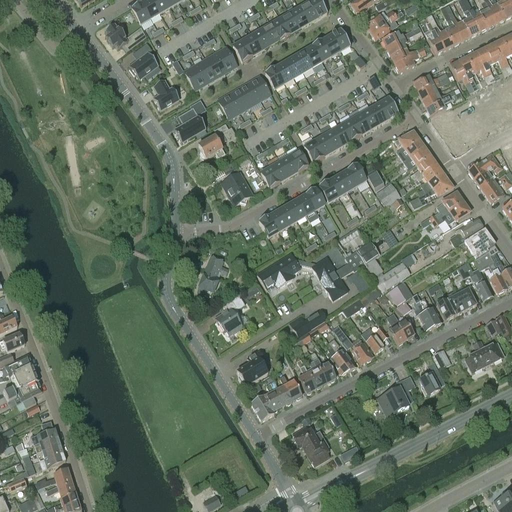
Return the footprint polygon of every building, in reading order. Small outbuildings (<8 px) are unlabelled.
[(75,0),(81,9),(96,0),(75,0)] [(169,12),(161,0),(153,0),(150,2),(159,17),(169,12)] [(161,0),(169,12),(178,6),(174,0),(161,0)] [(316,0),(317,0),(307,6),(317,22),(326,16),(327,17),(317,0),(316,0)] [(374,6),(378,3),(376,0),(359,0),(349,7),(357,18),(374,6)] [(392,0),(390,0),(375,9),(378,15),(395,5),(392,0)] [(465,0),(463,0),(461,1),(479,36),(488,32),(479,15),(475,17),(472,11),(472,12),(465,0)] [(497,27),(483,0),(476,0),(483,13),(479,15),(488,32),(497,27)] [(505,23),(497,6),(492,9),(487,0),(483,0),(497,27),(505,23)] [(511,19),(511,15),(504,0),(498,0),(501,5),(497,6),(505,23),(511,19)] [(479,36),(461,1),(461,2),(457,4),(464,16),(467,22),(462,24),(470,40),(479,36)] [(142,6),(141,7),(150,22),(159,17),(150,2),(142,7),(142,6)] [(298,11),(308,27),(317,22),(307,6),(298,11)] [(150,22),(141,7),(131,12),(141,28),(150,22)] [(416,7),(404,13),(407,19),(419,13),(416,7)] [(470,40),(462,24),(457,27),(454,21),(448,8),(445,10),(462,45),(470,40)] [(462,45),(445,10),(440,12),(449,30),(445,32),(453,49),(462,45)] [(308,27),(298,11),(289,17),(298,33),(308,27)] [(378,16),(363,26),(369,35),(377,30),(376,29),(380,26),(381,28),(398,17),(401,15),(401,14),(396,18),(393,13),(386,18),(383,14),(378,17),(378,16)] [(377,30),(369,35),(374,43),(390,34),(398,29),(394,24),(403,18),(401,15),(398,17),(381,28),(380,26),(376,29),(377,30)] [(279,22),(289,39),(290,38),(298,33),(289,17),(279,22)] [(431,18),(427,20),(430,25),(445,54),(453,49),(445,32),(440,35),(431,18)] [(270,28),(280,44),(289,39),(279,22),(270,28)] [(429,33),(423,36),(427,42),(428,42),(436,58),(445,54),(430,25),(425,27),(429,33)] [(109,38),(107,40),(114,50),(117,49),(120,52),(124,49),(128,55),(148,40),(143,30),(128,41),(127,41),(128,41),(120,30),(117,26),(106,34),(109,38)] [(270,28),(261,33),(270,49),(280,44),(270,28)] [(398,35),(382,43),(386,51),(421,34),(419,30),(418,30),(411,33),(407,36),(400,39),(398,35)] [(340,33),(331,38),(340,55),(350,49),(340,32),(340,33)] [(252,39),(261,55),(270,49),(261,33),(252,39)] [(421,34),(386,51),(390,60),(407,52),(404,47),(411,44),(416,41),(423,38),(421,34)] [(321,43),(331,60),(340,55),(331,38),(322,43),(321,43)] [(511,41),(510,38),(502,43),(510,59),(511,57),(511,41)] [(242,44),(252,61),(253,60),(252,60),(261,55),(252,39),(242,44)] [(312,49),(321,65),(331,60),(321,43),(312,49)] [(510,59),(502,43),(493,47),(508,77),(511,75),(511,74),(508,67),(505,61),(510,59)] [(252,61),(242,44),(233,49),(243,66),(252,61)] [(130,71),(129,72),(134,79),(135,78),(139,84),(158,69),(148,56),(152,54),(147,47),(135,56),(139,62),(129,70),(130,71)] [(493,47),(484,51),(492,68),(497,65),(500,71),(504,79),(508,77),(493,47)] [(303,55),(312,71),(321,65),(312,49),(303,55)] [(226,50),(215,56),(227,75),(237,69),(226,50)] [(492,68),(484,51),(476,56),(491,86),(499,82),(497,77),(493,80),(491,76),(490,76),(487,70),(492,68)] [(407,52),(390,60),(394,68),(417,57),(415,53),(409,56),(407,52)] [(293,60),(303,76),(312,71),(303,55),(293,60)] [(215,56),(205,62),(216,81),(227,75),(215,56)] [(476,56),(467,60),(475,76),(480,74),(487,88),(491,86),(476,56)] [(417,57),(394,68),(398,76),(399,76),(415,68),(412,63),(419,60),(417,57)] [(303,76),(293,60),(284,66),(293,82),(303,76)] [(365,69),(359,60),(354,64),(360,73),(365,69)] [(467,60),(458,65),(473,95),(478,92),(473,83),(472,83),(470,79),(475,76),(467,60)] [(195,69),(206,88),(216,81),(205,62),(195,69)] [(177,63),(171,66),(175,72),(180,69),(177,63)] [(473,95),(458,65),(450,69),(458,85),(463,83),(465,87),(464,88),(469,97),(473,95)] [(274,71),(284,87),(293,82),(284,66),(275,71),(275,70),(274,71)] [(206,88),(195,69),(184,75),(195,94),(197,80),(206,88)] [(284,87),(274,71),(265,76),(275,93),(284,87)] [(417,96),(452,78),(450,74),(446,76),(445,76),(437,80),(437,81),(431,84),(429,79),(413,88),(417,96)] [(454,82),(452,78),(417,96),(421,104),(438,96),(435,92),(441,88),(454,82)] [(260,104),(271,98),(260,79),(249,85),(260,104)] [(373,81),(368,84),(374,93),(379,89),(373,81)] [(164,83),(153,90),(159,99),(153,102),(160,114),(179,103),(172,91),(169,92),(164,83)] [(239,91),(250,110),(260,104),(249,85),(239,91)] [(498,103),(509,96),(506,90),(494,97),(498,103)] [(239,91),(228,97),(240,117),(250,110),(239,91)] [(440,100),(438,96),(421,104),(425,112),(460,95),(458,91),(440,100)] [(474,99),(479,112),(491,107),(486,94),(474,99)] [(462,99),(460,95),(425,112),(430,121),(446,113),(444,109),(450,105),(462,99)] [(240,117),(228,97),(218,104),(229,123),(240,117)] [(389,101),(379,106),(388,123),(398,117),(389,101)] [(379,106),(370,112),(379,128),(388,123),(379,106)] [(367,107),(357,112),(360,117),(370,133),(379,128),(370,112),(367,107)] [(511,118),(506,107),(497,111),(504,125),(511,121),(511,118)] [(458,110),(452,114),(460,125),(466,120),(458,110)] [(174,133),(181,146),(205,133),(193,111),(178,120),(183,128),(174,133)] [(497,111),(488,116),(495,130),(504,125),(497,111)] [(488,116),(478,121),(485,135),(495,130),(488,116)] [(360,117),(351,123),(361,139),(370,133),(360,117)] [(445,117),(433,126),(439,134),(451,125),(445,117)] [(351,123),(342,128),(351,145),(361,139),(351,123)] [(451,125),(439,134),(444,142),(457,133),(451,125)] [(236,141),(230,131),(228,132),(225,127),(213,133),(217,139),(198,149),(202,155),(200,156),(200,158),(202,162),(204,162),(205,162),(206,163),(215,158),(218,162),(225,158),(219,147),(226,142),(222,135),(223,135),(229,145),(236,141)] [(342,128),(333,134),(342,150),(351,145),(352,145),(351,145),(342,128)] [(457,133),(444,142),(450,150),(462,141),(457,133)] [(333,134),(323,139),(333,155),(342,150),(333,134)] [(413,135),(395,144),(397,148),(400,147),(403,150),(403,151),(403,150),(404,152),(419,144),(419,143),(419,142),(417,140),(416,140),(413,135)] [(323,139),(314,145),(324,161),(323,161),(333,155),(323,139)] [(462,141),(450,150),(456,158),(468,149),(462,141)] [(403,151),(396,155),(403,165),(410,160),(410,161),(417,157),(417,156),(422,153),(423,154),(425,152),(423,149),(423,148),(422,146),(421,146),(419,144),(404,152),(403,150),(403,151)] [(314,145),(304,150),(314,167),(324,161),(314,145)] [(511,151),(503,156),(510,170),(511,169),(511,151)] [(410,160),(403,165),(408,173),(415,169),(431,160),(430,160),(431,159),(429,156),(428,156),(425,152),(423,154),(422,153),(417,156),(417,157),(410,161),(410,160)] [(299,154),(289,160),(298,176),(308,170),(299,154)] [(474,184),(497,167),(491,158),(468,174),(474,184)] [(298,176),(289,160),(280,165),(289,181),(298,176)] [(414,176),(410,179),(412,183),(416,181),(415,181),(418,179),(417,178),(419,177),(420,177),(422,176),(422,177),(429,174),(428,172),(434,169),(435,170),(437,169),(435,166),(435,164),(433,162),(432,162),(431,160),(415,169),(416,169),(418,173),(414,176)] [(289,181),(280,165),(270,170),(280,187),(289,181)] [(233,166),(222,173),(226,179),(237,172),(233,166)] [(356,167),(347,173),(357,189),(360,195),(369,189),(366,184),(357,167),(356,167)] [(497,167),(474,184),(480,191),(493,182),(490,179),(495,175),(496,176),(501,172),(498,168),(497,167)] [(418,179),(415,181),(416,181),(418,185),(424,181),(426,184),(442,176),(442,175),(441,173),(440,173),(437,169),(435,170),(434,169),(428,172),(429,174),(422,177),(422,176),(420,177),(419,177),(417,178),(418,179)] [(280,187),(270,170),(260,176),(270,192),(280,187)] [(370,186),(380,180),(375,172),(366,178),(370,186)] [(338,179),(347,195),(356,189),(347,173),(346,173),(347,174),(338,179)] [(496,187),(493,182),(480,191),(485,199),(511,180),(511,178),(510,174),(505,178),(500,182),(501,183),(496,187)] [(240,176),(221,187),(234,210),(253,199),(240,176)] [(423,192),(417,195),(419,199),(420,200),(425,197),(427,196),(441,188),(442,186),(447,183),(448,183),(445,179),(444,179),(442,176),(426,184),(426,185),(420,188),(423,192)] [(328,184),(338,200),(347,195),(338,179),(329,184),(328,184)] [(385,189),(380,180),(370,186),(375,194),(385,189)] [(511,180),(485,199),(492,208),(504,199),(501,194),(506,191),(507,192),(511,188),(511,180)] [(420,200),(409,205),(414,214),(426,206),(423,201),(434,196),(438,200),(453,192),(453,191),(453,190),(451,188),(450,188),(447,183),(442,186),(441,188),(427,196),(425,197),(420,200)] [(338,200),(328,184),(318,189),(328,206),(338,200)] [(380,203),(395,193),(391,186),(375,197),(380,203)] [(315,192),(305,197),(315,214),(325,208),(315,192)] [(395,193),(380,203),(385,211),(388,209),(399,201),(401,200),(395,193)] [(431,225),(463,205),(457,196),(442,205),(443,206),(436,211),(439,216),(434,219),(434,218),(429,222),(431,225)] [(315,214),(305,197),(305,198),(296,203),(305,219),(315,214)] [(403,207),(399,201),(388,209),(392,215),(403,207)] [(287,209),(296,225),(305,219),(296,203),(287,209)] [(509,222),(511,220),(511,204),(502,212),(509,222)] [(463,205),(431,225),(431,226),(426,230),(423,232),(422,231),(418,234),(418,235),(413,238),(412,237),(403,243),(406,249),(416,242),(415,241),(420,238),(421,239),(426,236),(425,234),(428,232),(429,234),(444,224),(447,228),(455,223),(456,225),(470,215),(463,205)] [(287,209),(277,214),(287,230),(296,225),(287,209)] [(277,214),(269,219),(268,219),(277,235),(287,230),(277,214)] [(268,219),(258,225),(268,241),(277,235),(268,219)] [(459,249),(466,243),(465,241),(482,231),(477,222),(455,235),(456,238),(449,242),(455,252),(459,249)] [(391,232),(383,237),(390,249),(398,245),(391,232)] [(480,235),(466,243),(459,249),(468,264),(473,261),(475,263),(488,255),(487,253),(493,249),(494,248),(483,233),(480,235)] [(370,244),(356,253),(365,267),(379,259),(379,258),(370,244)] [(494,248),(493,249),(488,253),(508,292),(511,289),(511,274),(511,272),(505,275),(502,267),(500,268),(494,257),(498,254),(494,248)] [(365,267),(356,253),(344,261),(347,266),(335,274),(326,260),(315,267),(295,262),(297,265),(311,270),(332,303),(348,294),(339,280),(352,272),(354,275),(359,271),(365,267)] [(295,262),(291,256),(257,278),(267,293),(275,288),(277,291),(294,280),(292,277),(301,271),(297,265),(295,262)] [(381,278),(379,276),(371,282),(383,297),(388,294),(386,292),(410,277),(407,271),(418,263),(413,256),(407,261),(405,259),(400,263),(401,265),(381,278)] [(478,272),(479,274),(481,274),(489,270),(495,280),(490,283),(497,297),(507,292),(488,256),(474,264),(478,272)] [(359,271),(359,272),(369,283),(371,282),(379,276),(383,274),(377,264),(381,262),(379,259),(359,271)] [(213,260),(198,294),(211,300),(221,276),(225,278),(228,272),(220,269),(222,264),(213,260)] [(479,274),(478,272),(472,275),(467,265),(457,271),(457,272),(459,276),(463,283),(469,279),(475,291),(483,305),(492,300),(479,274)] [(352,277),(356,282),(360,279),(357,274),(352,277)] [(408,302),(411,300),(404,287),(409,284),(407,282),(402,285),(387,295),(397,309),(408,301),(408,302)] [(248,300),(260,294),(257,288),(245,294),(248,300)] [(368,295),(374,303),(377,307),(379,305),(376,301),(381,297),(375,290),(368,295)] [(455,294),(466,314),(476,308),(468,292),(458,298),(456,294),(455,294)] [(455,294),(445,299),(455,319),(466,314),(455,294)] [(367,295),(359,302),(364,309),(367,313),(369,311),(368,309),(367,308),(369,306),(373,303),(374,303),(368,295),(367,295)] [(417,297),(412,300),(416,307),(420,305),(424,303),(423,302),(420,303),(417,297)] [(226,315),(215,322),(224,336),(226,335),(229,339),(242,331),(238,324),(242,321),(238,314),(245,309),(239,299),(223,309),(226,315)] [(455,319),(445,299),(437,303),(439,307),(436,309),(444,324),(455,319)] [(364,309),(359,302),(342,313),(348,321),(349,319),(364,309)] [(424,303),(420,305),(433,330),(441,326),(433,310),(429,312),(426,308),(424,303)] [(403,319),(411,313),(405,304),(396,311),(403,319)] [(415,311),(414,314),(425,334),(433,330),(420,305),(416,307),(415,307),(413,308),(413,309),(415,311)] [(306,336),(327,322),(324,318),(321,312),(292,331),(298,341),(306,336)] [(393,316),(389,319),(406,343),(414,338),(405,323),(400,326),(393,316)] [(511,332),(504,317),(495,322),(504,340),(511,335),(511,332)] [(3,318),(0,319),(0,338),(17,330),(12,320),(5,323),(3,318)] [(406,343),(389,319),(386,321),(393,331),(388,334),(398,349),(406,343)] [(494,322),(485,327),(492,339),(501,334),(494,322)] [(320,335),(328,330),(324,325),(316,330),(319,334),(320,335)] [(341,332),(338,329),(332,334),(334,337),(347,353),(350,351),(353,349),(341,332)] [(311,342),(313,341),(312,339),(319,334),(316,330),(307,336),(311,342)] [(383,343),(388,340),(381,330),(376,333),(383,343)] [(380,345),(373,335),(369,331),(361,337),(376,357),(384,350),(380,345)] [(19,336),(3,344),(8,356),(24,348),(19,336)] [(300,340),(305,347),(311,343),(306,336),(300,340)] [(305,347),(300,340),(294,344),(299,351),(305,347)] [(350,351),(362,368),(366,365),(368,365),(371,363),(371,361),(372,360),(361,343),(353,349),(350,351)] [(480,345),(477,346),(488,369),(504,361),(497,347),(485,352),(484,350),(483,351),(480,345)] [(488,369),(477,346),(473,348),(476,354),(475,355),(476,357),(465,362),(472,376),(488,369)] [(337,358),(349,375),(357,370),(343,353),(340,355),(335,348),(331,351),(337,358)] [(337,358),(331,351),(327,354),(329,355),(326,357),(330,363),(341,379),(349,375),(337,358)] [(443,352),(431,358),(439,373),(450,367),(443,352)] [(261,365),(265,363),(260,354),(247,362),(250,367),(237,375),(239,379),(237,381),(241,386),(243,386),(246,391),(268,377),(261,365)] [(9,356),(0,360),(0,371),(13,366),(9,356)] [(28,358),(4,371),(21,406),(32,400),(43,395),(28,358)] [(314,363),(326,387),(330,384),(332,385),(334,383),(334,382),(336,381),(328,366),(322,369),(318,361),(314,363)] [(326,387),(314,363),(310,366),(313,374),(308,376),(315,392),(316,391),(319,392),(321,391),(322,389),(326,387)] [(432,378),(420,384),(428,399),(440,393),(438,389),(444,386),(434,367),(428,370),(432,378)] [(280,381),(284,389),(291,404),(295,402),(298,403),(300,402),(301,399),(294,385),(296,384),(288,369),(284,371),(292,385),(288,387),(283,379),(280,381)] [(304,369),(300,371),(303,379),(298,382),(306,397),(306,396),(309,397),(311,396),(312,394),(315,392),(308,376),(307,374),(304,369)] [(291,404),(284,389),(278,392),(271,379),(267,382),(270,387),(281,409),(285,407),(288,408),(290,407),(291,404)] [(408,394),(416,390),(410,379),(402,383),(408,394)] [(398,392),(377,403),(381,409),(386,406),(392,418),(409,409),(408,407),(413,404),(408,394),(402,383),(396,387),(398,392)] [(257,387),(249,392),(253,397),(261,392),(257,387)] [(269,396),(264,399),(273,415),(277,413),(278,411),(281,409),(270,387),(265,389),(269,396)] [(11,391),(3,395),(8,406),(15,402),(11,391)] [(264,399),(264,398),(250,406),(261,425),(274,417),(273,415),(264,399)] [(21,406),(24,412),(35,406),(32,400),(21,406)] [(30,441),(33,448),(57,440),(55,432),(53,433),(50,425),(41,428),(43,436),(36,438),(36,439),(30,441)] [(316,443),(323,440),(319,434),(311,439),(306,431),(293,439),(300,450),(302,449),(304,454),(318,446),(316,443)] [(57,440),(33,448),(36,456),(41,454),(60,448),(57,440)] [(318,446),(304,454),(313,469),(329,460),(325,452),(329,450),(323,440),(316,443),(318,446)] [(44,462),(63,456),(60,448),(41,454),(44,462)] [(17,454),(21,462),(28,459),(29,459),(26,451),(24,451),(17,454)] [(47,472),(65,464),(63,456),(44,462),(39,464),(42,473),(47,472)] [(25,469),(31,467),(30,462),(28,459),(21,462),(25,469)] [(25,469),(24,470),(26,475),(28,479),(35,477),(31,467),(25,469)] [(70,479),(67,471),(53,478),(54,481),(45,484),(45,482),(35,486),(35,488),(37,493),(56,486),(70,479)] [(26,475),(15,479),(16,483),(23,481),(28,479),(26,475)] [(75,496),(70,479),(56,486),(57,490),(45,495),(47,499),(58,494),(61,502),(75,496)] [(23,481),(16,483),(17,483),(17,484),(7,488),(10,496),(26,490),(23,481)] [(238,499),(248,493),(245,489),(236,495),(238,499)] [(31,497),(38,511),(44,509),(37,494),(31,497)] [(75,496),(61,502),(59,503),(61,507),(54,510),(54,511),(51,511),(61,511),(78,505),(75,496)] [(500,500),(498,502),(503,511),(501,511),(511,511),(511,501),(511,502),(508,496),(506,497),(506,496),(500,499),(500,500)] [(215,498),(203,505),(206,511),(213,511),(221,507),(215,498)] [(37,511),(32,501),(17,508),(19,511),(37,511)]
